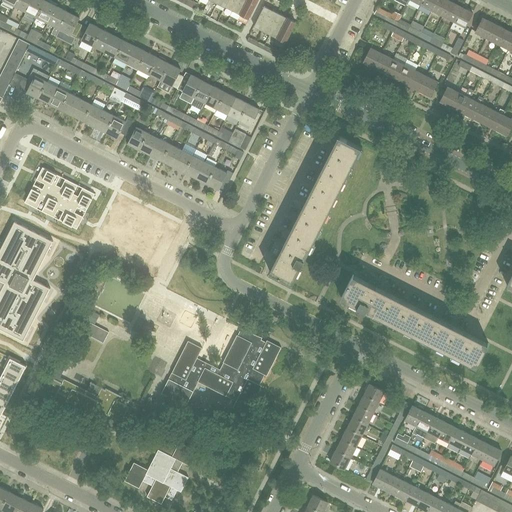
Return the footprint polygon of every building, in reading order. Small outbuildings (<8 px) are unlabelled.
[(25,12),(31,0),(16,0),(14,6),(25,12)] [(37,17),(45,1),(43,0),(31,0),(25,12),(37,17)] [(190,0),(189,0),(187,5),(194,9),(198,3),(190,0)] [(233,11),(237,0),(228,0),(225,7),(233,11)] [(240,14),(247,0),(237,0),(233,11),(240,14)] [(248,19),(257,0),(247,0),(240,14),(248,19)] [(432,11),(436,0),(423,0),(421,5),(432,11)] [(443,16),(450,2),(446,0),(436,0),(432,11),(443,16)] [(48,23),(56,6),(45,1),(37,17),(48,23)] [(454,22),(461,7),(450,2),(443,16),(454,22)] [(59,29),(67,12),(56,6),(48,23),(55,27),(51,34),(56,36),(59,29)] [(262,31),(272,10),(264,6),(254,27),(262,31)] [(465,28),(472,13),(461,7),(454,22),(465,28)] [(270,35),(280,14),(272,10),(262,31),(270,35)] [(71,35),(79,18),(67,12),(59,29),(71,35)] [(385,19),(397,25),(399,21),(393,18),(395,16),(389,12),(385,19)] [(277,38),(287,18),(280,14),(270,35),(277,38)] [(8,18),(3,27),(14,33),(17,29),(19,25),(8,19),(8,18)] [(285,42),(293,27),(295,22),(287,18),(277,38),(285,42)] [(486,38),(494,24),(482,18),(475,33),(486,38)] [(397,25),(408,31),(410,27),(399,21),(397,25)] [(393,32),(395,28),(384,22),(382,26),(393,32)] [(93,46),(101,29),(90,24),(81,40),(93,46)] [(497,44),(505,29),(494,24),(486,38),(497,44)] [(410,27),(408,31),(419,36),(421,32),(410,27)] [(404,37),(406,33),(395,28),(393,32),(391,36),(402,42),(404,37)] [(430,42),(432,38),(434,33),(423,28),(421,32),(419,36),(430,42)] [(28,34),(17,29),(14,33),(26,39),(28,34)] [(104,52),(112,35),(101,29),(93,46),(104,52)] [(508,50),(511,42),(511,32),(505,29),(497,44),(508,50)] [(404,37),(415,43),(417,39),(406,33),(404,37)] [(26,39),(37,45),(39,40),(28,34),(26,39)] [(115,57),(124,41),(112,35),(104,52),(115,57)] [(434,39),(432,38),(430,42),(441,48),(445,40),(436,35),(434,39)] [(254,45),(257,41),(249,37),(247,41),(254,45)] [(446,38),(445,40),(441,48),(456,56),(464,41),(459,38),(456,43),(446,38)] [(19,39),(16,44),(27,50),(29,44),(19,39)] [(415,43),(426,49),(428,45),(417,39),(415,43)] [(37,45),(48,50),(50,46),(39,40),(37,45)] [(126,63),(135,46),(124,41),(115,57),(126,63)] [(26,51),(27,50),(16,44),(13,50),(24,55),(26,51)] [(27,50),(26,51),(34,54),(37,48),(29,44),(27,50)] [(426,49),(437,54),(439,50),(428,45),(426,49)] [(62,52),(50,46),(48,50),(60,56),(62,52)] [(138,69),(146,52),(135,46),(126,63),(138,69)] [(374,68),(382,54),(370,48),(363,63),(374,68)] [(280,53),(272,49),(270,53),(278,57),(280,53)] [(24,55),(13,50),(11,55),(21,60),(24,55)] [(451,56),(439,50),(437,54),(449,60),(451,56)] [(489,65),(491,60),(470,50),(468,55),(489,65)] [(149,74),(157,58),(146,52),(138,69),(149,74)] [(45,57),(56,63),(58,59),(47,53),(45,57)] [(385,74),(393,60),(382,54),(374,68),(385,74)] [(473,64),(475,60),(464,54),(462,58),(473,64)] [(19,66),(21,60),(11,55),(8,60),(19,66)] [(82,68),(84,63),(73,57),(70,62),(82,68)] [(149,74),(160,80),(169,64),(164,61),(165,60),(159,57),(158,58),(157,58),(149,74)] [(70,64),(58,59),(56,63),(67,69),(70,64)] [(19,66),(8,60),(5,66),(16,71),(19,66)] [(396,80),(404,65),(393,60),(385,74),(396,80)] [(486,66),(475,60),(473,64),(484,70),(486,66)] [(469,71),(471,67),(460,61),(458,65),(469,71)] [(491,67),(500,71),(502,66),(493,62),(491,67)] [(93,73),(95,69),(84,63),(82,68),(93,73)] [(78,75),(81,70),(70,64),(67,69),(78,75)] [(180,69),(169,64),(160,80),(172,86),(180,69)] [(407,85),(415,71),(404,65),(396,80),(407,85)] [(15,73),(16,71),(5,66),(2,71),(13,76),(15,73)] [(484,70),(495,75),(497,71),(486,66),(484,70)] [(482,73),(471,67),(469,71),(480,77),(482,73)] [(38,98),(47,81),(49,76),(33,68),(28,80),(15,73),(13,76),(11,82),(10,84),(23,91),(24,89),(27,91),(27,92),(38,98)] [(93,73),(104,79),(107,75),(95,69),(93,73)] [(90,80),(92,76),(81,70),(78,75),(90,80)] [(13,76),(2,71),(0,75),(0,76),(11,82),(13,76)] [(418,91),(426,76),(415,71),(407,85),(418,91)] [(495,75),(506,81),(508,77),(497,71),(495,75)] [(194,97),(202,81),(185,72),(177,89),(194,97)] [(480,77),(492,82),(494,78),(482,73),(480,77)] [(104,79),(115,85),(118,80),(107,75),(104,79)] [(10,84),(11,82),(0,76),(0,83),(8,87),(10,84)] [(101,86),(103,81),(92,76),(90,80),(101,86)] [(430,97),(437,82),(426,76),(418,91),(430,97)] [(492,82),(503,88),(505,84),(494,78),(492,82)] [(115,85),(127,90),(129,86),(118,80),(115,85)] [(49,104),(58,87),(47,81),(38,98),(49,104)] [(112,92),(114,87),(103,81),(101,86),(112,92)] [(205,103),(214,86),(202,81),(194,97),(205,103)] [(127,90),(138,96),(140,92),(129,86),(127,90)] [(216,109),(225,92),(214,86),(205,103),(216,109)] [(61,110),(69,93),(58,87),(49,104),(61,110)] [(125,93),(114,87),(112,92),(109,97),(120,103),(123,97),(125,93)] [(149,102),(151,97),(154,93),(142,87),(140,92),(138,96),(149,102)] [(451,107),(458,93),(447,87),(440,101),(451,107)] [(462,113),(470,98),(473,91),(468,88),(464,96),(458,93),(451,107),(462,113)] [(228,114),(236,98),(225,92),(216,109),(228,114)] [(72,115),(80,99),(69,93),(61,110),(72,115)] [(141,106),(143,102),(125,93),(123,97),(135,103),(140,106),(141,106)] [(473,119),(481,104),(480,104),(483,98),(479,96),(476,102),(470,98),(462,113),(473,119)] [(151,97),(149,102),(166,110),(168,106),(151,97)] [(239,120),(247,103),(236,98),(228,114),(239,120)] [(83,121),(92,104),(80,99),(72,115),(83,121)] [(160,110),(143,102),(141,106),(140,106),(138,110),(144,113),(146,109),(157,115),(160,110)] [(259,109),(247,103),(239,120),(250,126),(259,109)] [(94,127),(103,110),(92,105),(92,104),(83,121),(94,127)] [(484,124),(492,110),(481,104),(473,119),(484,124)] [(166,110),(183,119),(185,115),(168,106),(166,110)] [(495,130),(503,115),(504,112),(499,109),(497,112),(492,110),(484,124),(495,130)] [(106,133),(114,116),(103,110),(94,127),(106,133)] [(169,120),(171,116),(160,110),(157,115),(169,120)] [(183,119),(194,125),(196,120),(185,115),(183,119)] [(506,135),(511,124),(511,119),(503,115),(495,130),(506,135)] [(117,138),(126,122),(114,116),(106,133),(117,138)] [(180,126),(182,121),(171,116),(169,120),(180,126)] [(194,125),(205,130),(208,126),(196,120),(194,125)] [(191,132),(193,127),(182,121),(180,126),(191,132)] [(205,130),(217,136),(219,132),(208,126),(205,130)] [(140,150),(148,133),(137,127),(128,144),(140,150)] [(202,137),(204,133),(193,127),(191,132),(202,137)] [(219,132),(217,136),(228,142),(230,137),(219,132)] [(151,155),(159,139),(148,133),(140,150),(151,155)] [(216,139),(204,133),(202,137),(207,140),(205,144),(210,147),(211,147),(216,139)] [(230,137),(228,142),(245,150),(251,138),(246,135),(242,143),(230,137)] [(270,270),(270,271),(293,283),(361,148),(338,136),(338,137),(341,139),(286,248),(277,244),(273,253),(281,257),(274,272),(270,270)] [(162,161),(170,144),(159,139),(151,155),(162,161)] [(225,149),(227,144),(216,139),(211,147),(210,147),(208,151),(212,153),(217,145),(225,149)] [(173,167),(182,150),(170,144),(162,161),(173,167)] [(227,144),(225,149),(236,155),(238,150),(227,144)] [(184,172),(193,156),(182,150),(173,167),(184,172)] [(196,178),(204,161),(193,156),(184,172),(196,178)] [(207,184),(215,167),(204,161),(196,178),(207,184)] [(34,183),(24,203),(37,209),(41,200),(46,203),(42,211),(41,210),(40,211),(54,217),(58,209),(63,211),(59,219),(58,219),(77,229),(83,217),(74,212),(77,208),(85,212),(84,213),(85,213),(95,194),(82,188),(78,196),(73,194),(77,186),(78,186),(79,186),(65,179),(61,188),(56,185),(60,177),(61,178),(62,177),(42,167),(36,180),(45,184),(42,189),(34,185),(35,184),(34,183)] [(219,190),(227,173),(215,167),(207,184),(219,190)] [(123,246),(133,250),(135,244),(166,254),(172,234),(131,220),(123,246)] [(0,328),(11,334),(24,341),(31,327),(27,325),(33,313),(39,300),(43,302),(50,288),(38,282),(33,280),(30,278),(36,265),(42,253),(46,255),(53,241),(40,235),(27,228),(14,221),(7,236),(11,238),(5,250),(0,259),(0,280),(1,281),(4,283),(8,285),(2,297),(0,300),(0,328)] [(244,248),(245,256),(253,255),(252,247),(244,248)] [(170,299),(168,303),(217,326),(228,302),(214,295),(218,285),(181,268),(168,298),(170,299)] [(373,278),(369,283),(366,286),(352,278),(353,275),(341,298),(476,366),(484,352),(485,352),(486,350),(485,349),(488,343),(487,343),(485,346),(375,290),(379,284),(380,285),(377,282),(375,280),(372,277),(373,278)] [(103,343),(109,332),(79,317),(74,328),(103,343)] [(267,376),(280,349),(266,342),(265,344),(261,342),(260,341),(261,339),(241,329),(238,335),(237,335),(219,370),(207,363),(197,358),(202,348),(188,341),(162,393),(186,406),(198,382),(236,401),(233,407),(247,415),(252,406),(258,394),(262,386),(260,385),(265,375),(267,376)] [(104,343),(117,350),(121,341),(109,334),(104,343)] [(9,356),(3,367),(5,368),(21,376),(25,369),(26,366),(20,363),(20,362),(20,361),(9,356)] [(55,362),(39,394),(63,406),(65,403),(93,417),(95,414),(103,418),(105,419),(103,422),(117,429),(129,407),(127,406),(130,400),(106,388),(105,390),(91,383),(87,391),(64,379),(71,367),(60,361),(56,360),(55,362)] [(5,368),(0,377),(16,386),(21,376),(5,368)] [(0,377),(0,389),(11,395),(16,386),(0,377)] [(378,402),(384,391),(369,384),(364,395),(378,402)] [(0,389),(0,401),(6,405),(11,395),(0,389)] [(373,413),(378,402),(364,395),(358,406),(373,413)] [(399,413),(403,415),(409,404),(400,400),(394,411),(399,413)] [(367,424),(373,413),(358,406),(352,417),(367,424)] [(416,426),(423,411),(412,406),(404,420),(416,426)] [(423,439),(427,431),(434,417),(423,411),(416,426),(412,434),(415,436),(416,435),(423,439)] [(403,415),(399,413),(393,424),(398,426),(403,415)] [(361,435),(367,424),(352,417),(347,428),(361,435)] [(438,437),(445,423),(434,417),(427,431),(438,437)] [(449,443),(456,428),(445,423),(438,437),(449,443)] [(388,435),(392,437),(398,426),(393,424),(388,435)] [(356,446),(361,435),(347,428),(341,439),(356,446)] [(460,448),(467,434),(456,428),(449,443),(460,448)] [(471,454),(479,439),(467,434),(460,448),(471,454)] [(382,446),(386,449),(392,437),(388,435),(382,446)] [(147,497),(161,504),(165,497),(172,500),(177,490),(181,492),(188,477),(178,472),(183,462),(190,466),(197,451),(179,443),(177,446),(157,436),(150,449),(157,453),(148,470),(134,463),(125,481),(138,488),(139,488),(143,481),(147,483),(152,486),(149,493),(147,497)] [(394,442),(405,447),(407,443),(396,437),(394,442)] [(350,457),(356,446),(341,439),(336,450),(350,457)] [(482,460),(490,445),(479,439),(471,454),(482,460)] [(416,453),(418,449),(407,443),(405,447),(416,453)] [(390,449),(401,455),(403,450),(392,445),(390,449)] [(493,465),(501,451),(490,445),(482,460),(493,465)] [(376,457),(381,460),(386,449),(382,446),(376,457)] [(429,454),(418,449),(416,453),(427,459),(429,454)] [(344,469),(350,457),(336,450),(330,462),(344,469)] [(390,455),(397,459),(399,454),(392,450),(390,455)] [(414,456),(403,450),(401,455),(412,460),(414,456)] [(438,464),(442,456),(431,450),(429,454),(427,459),(438,464)] [(425,462),(414,456),(412,460),(423,466),(425,462)] [(449,470),(453,462),(442,456),(438,464),(449,470)] [(511,474),(511,456),(510,456),(503,470),(511,474)] [(371,468),(375,471),(381,460),(376,457),(371,468)] [(436,467),(425,462),(423,466),(434,471),(436,467)] [(462,471),(463,471),(465,468),(453,462),(449,470),(460,476),(462,471)] [(447,473),(436,467),(434,471),(445,477),(447,473)] [(375,471),(371,468),(365,480),(369,482),(375,471)] [(384,489),(391,474),(379,469),(372,483),(384,489)] [(474,477),(463,471),(462,471),(460,476),(471,481),(474,477)] [(458,479),(447,473),(445,477),(451,480),(448,485),(454,488),(457,483),(456,483),(458,479)] [(395,495),(402,480),(391,474),(384,489),(395,495)] [(485,483),(474,477),(471,481),(483,487),(485,483)] [(469,484),(458,479),(456,483),(457,483),(467,488),(469,484)] [(406,500),(413,486),(402,480),(395,495),(406,500)] [(481,490),(469,484),(467,488),(479,494),(481,490)] [(417,506),(424,491),(413,486),(406,500),(417,506)] [(490,486),(488,490),(504,498),(506,494),(490,486)] [(0,508),(1,508),(9,492),(0,487),(0,508)] [(481,503),(486,493),(481,490),(479,494),(476,500),(481,503)] [(428,511),(435,497),(424,491),(417,506),(428,511)] [(7,511),(12,511),(20,497),(9,492),(1,508),(7,511)] [(486,506),(492,495),(486,493),(481,503),(486,506)] [(322,511),(327,502),(313,495),(308,506),(319,511),(322,511)] [(492,509),(497,498),(492,495),(486,506),(492,509)] [(27,511),(32,503),(20,497),(12,511),(27,511)] [(428,511),(441,511),(446,502),(435,497),(428,511)] [(502,501),(497,498),(492,509),(497,511),(502,501)] [(455,511),(457,508),(460,503),(455,501),(452,506),(446,502),(441,511),(455,511)] [(498,511),(503,511),(508,503),(502,501),(497,511),(498,511)] [(41,511),(43,509),(32,503),(27,511),(41,511)] [(509,511),(511,507),(511,505),(508,503),(503,511),(509,511)]
